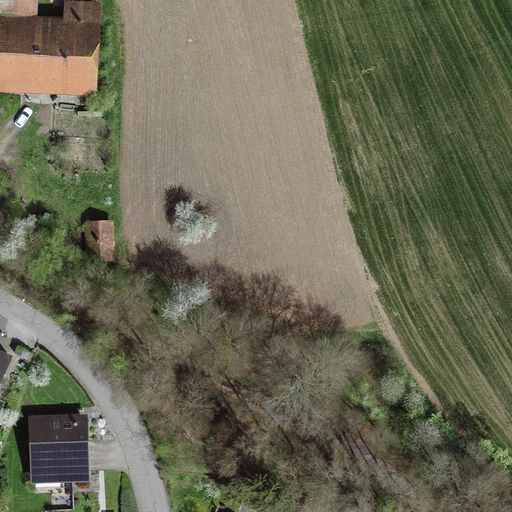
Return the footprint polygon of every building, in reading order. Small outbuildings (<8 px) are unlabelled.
[(0,31),(0,80),(91,85),(94,6),(66,5),(65,22),(43,21),(42,34),(0,31)] [(0,224),(1,225),(12,194),(0,190),(0,224)] [(109,226),(91,226),(91,256),(109,256),(109,226)] [(0,352),(0,378),(10,357),(0,352)] [(53,421),(32,422),(34,473),(60,472),(60,476),(86,475),(84,420),(61,421),(61,425),(53,426),(53,421)]
